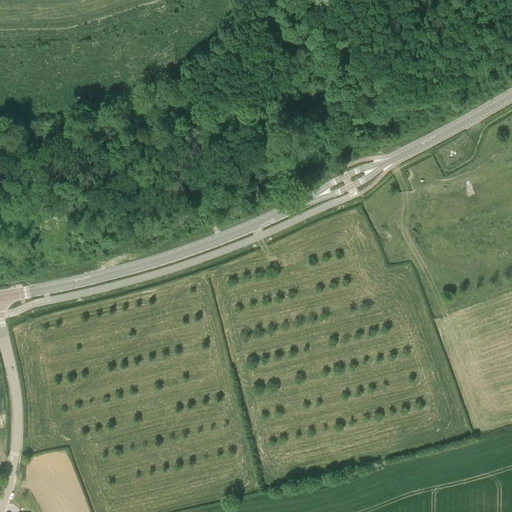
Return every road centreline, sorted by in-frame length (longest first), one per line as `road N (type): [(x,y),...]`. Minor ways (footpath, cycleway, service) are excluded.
road 1 (tertiary): [(0,296),(188,251),(317,196)]
road 2 (tertiary): [(0,501),(17,422),(0,325)]
road 3 (tertiary): [(379,166),(511,95)]
